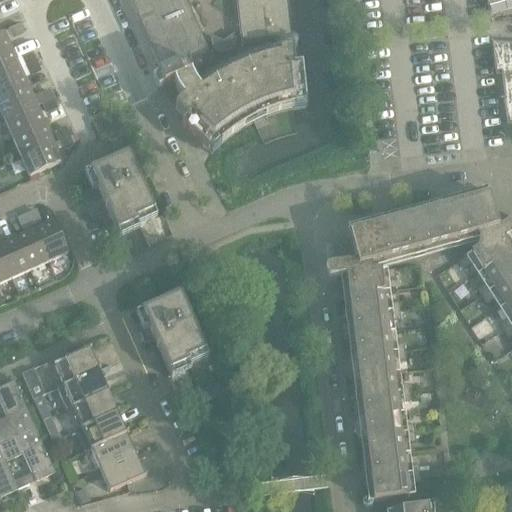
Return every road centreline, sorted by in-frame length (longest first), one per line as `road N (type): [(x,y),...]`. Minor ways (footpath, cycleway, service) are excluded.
road 1 (residential): [(338,511),(302,196)]
road 2 (residential): [(95,289),(176,470),(181,504),(144,511)]
road 3 (residential): [(201,243),(96,0)]
road 4 (residential): [(302,196),(511,169)]
road 5 (residential): [(87,140),(29,4)]
